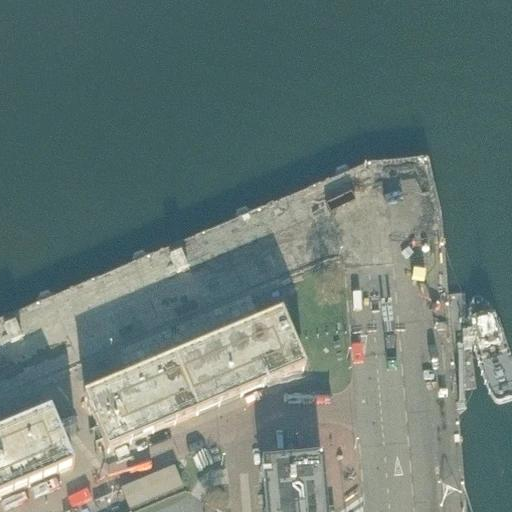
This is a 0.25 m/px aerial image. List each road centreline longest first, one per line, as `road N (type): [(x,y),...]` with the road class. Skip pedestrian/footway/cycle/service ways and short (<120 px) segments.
road 1 (unclassified): [(0,375),(350,231),(366,244),(380,411)]
road 2 (unclassified): [(22,511),(238,425)]
road 3 (unclassified): [(238,425),(296,406),(380,411)]
